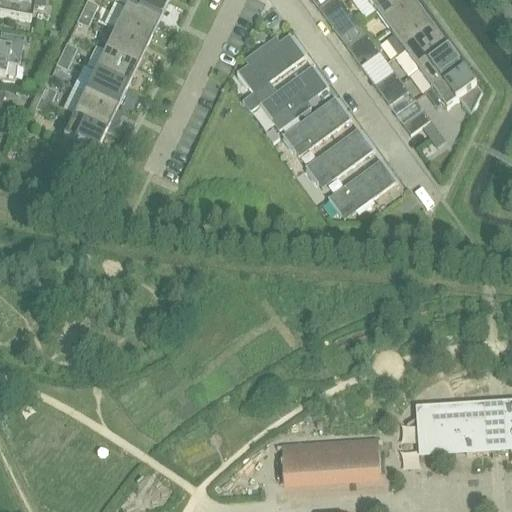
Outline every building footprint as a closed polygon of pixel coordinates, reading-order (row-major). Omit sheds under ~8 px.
[(0,0),(0,18),(30,24),(34,0),(39,0),(45,1),(44,0),(0,0)] [(160,0),(129,0),(125,9),(158,25),(169,4),(160,0)] [(339,0),(335,0),(319,12),(325,22),(345,7),(339,0)] [(365,0),(376,15),(396,0),(365,0)] [(420,11),(416,6),(420,3),(417,0),(396,0),(376,15),(390,34),(420,12),(420,11)] [(81,15),(92,20),(97,9),(87,4),(81,15)] [(332,31),(352,17),(345,7),(325,22),(332,31)] [(423,8),(420,11),(420,12),(390,34),(394,40),(389,44),(398,57),(399,59),(405,55),(404,53),(434,32),(434,31),(430,26),(434,23),(424,10),(423,8)] [(125,9),(115,31),(148,47),(158,25),(125,9)] [(92,20),(81,15),(76,25),(87,30),(92,20)] [(242,71),(261,92),(309,48),(289,27),(242,71)] [(437,28),(434,31),(434,32),(404,53),(405,55),(418,73),(448,51),(448,50),(444,45),(448,42),(438,29),(437,28)] [(115,31),(104,53),(138,69),(148,47),(115,31)] [(61,36),(50,34),(48,42),(60,44),(61,36)] [(257,36),(257,45),(265,45),(265,36),(257,36)] [(0,78),(4,79),(7,67),(18,69),(24,41),(0,37),(0,78)] [(366,37),(347,51),(354,60),(373,46),(366,37)] [(361,70),(380,56),(373,46),(354,60),(361,70)] [(61,58),(71,64),(77,52),(66,47),(61,58)] [(451,47),(448,50),(448,51),(418,73),(432,91),(432,92),(462,70),(458,64),(462,62),(452,49),(453,49),(451,47)] [(104,53),(94,74),(127,90),(138,69),(104,53)] [(71,64),(61,58),(56,69),(67,74),(71,64)] [(459,104),(472,121),(483,98),(462,70),(432,92),(432,91),(426,96),(427,97),(437,110),(442,106),(447,113),(459,104)] [(314,72),(259,112),(279,140),(311,116),(307,110),(330,94),(314,72)] [(94,74),(83,96),(117,112),(127,90),(94,74)] [(395,76),(375,90),(382,99),(401,85),(395,76)] [(389,109),(408,95),(401,85),(382,99),(389,109)] [(40,102),(51,107),(56,95),(45,90),(41,100),(40,102)] [(118,120),(114,118),(117,112),(83,96),(73,117),(106,134),(106,135),(110,137),(118,120)] [(34,99),(27,114),(33,117),(35,112),(40,102),(34,99)] [(51,107),(40,102),(35,112),(46,117),(51,107)] [(337,104),(282,144),(298,165),(353,125),(337,104)] [(411,139),(430,125),(423,115),(404,129),(411,139)] [(62,140),(76,147),(69,161),(91,166),(106,135),(106,134),(73,117),(62,140)] [(423,132),(430,142),(439,135),(432,126),(423,132)] [(273,133),(266,138),(272,146),(273,147),(280,142),(273,133)] [(376,157),(359,134),(305,177),(322,199),(376,157)] [(398,186),(382,165),(327,206),(342,227),(398,186)] [(511,405),(503,406),(504,425),(491,422),(486,421),(475,418),(463,417),(452,416),(444,416),(440,416),(437,416),(434,417),(427,418),(422,420),(419,421),(414,423),(410,426),(406,429),(407,430),(410,428),(414,425),(417,423),(419,422),(422,421),(424,420),(427,452),(465,449),(466,458),(488,456),(487,448),(511,446),(511,405)] [(376,440),(283,447),(286,485),(379,479),(376,440)]
